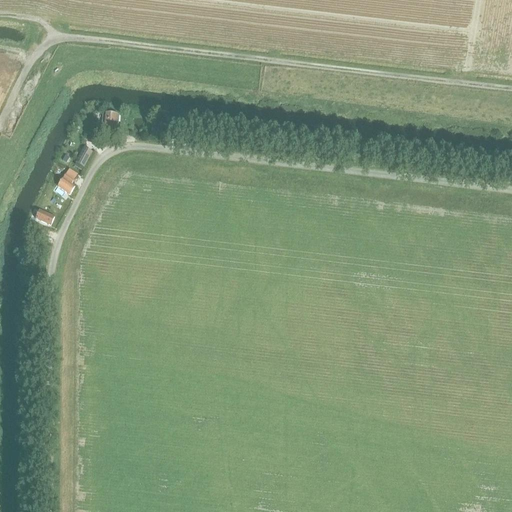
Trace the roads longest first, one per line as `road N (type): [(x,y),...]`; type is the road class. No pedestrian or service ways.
road 1 (residential): [(50,511),(54,253),(98,161),(113,149),(511,190)]
road 2 (unclassified): [(511,89),(64,37)]
